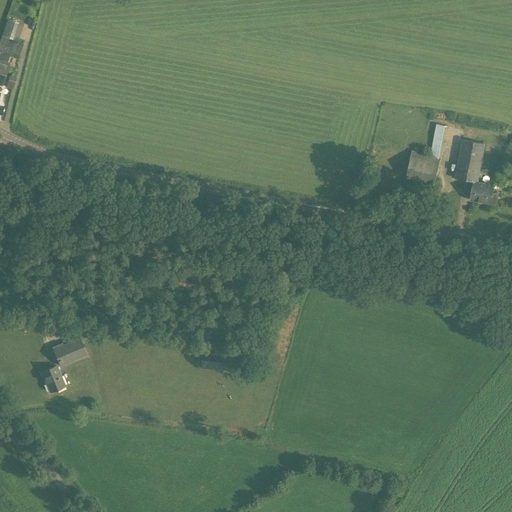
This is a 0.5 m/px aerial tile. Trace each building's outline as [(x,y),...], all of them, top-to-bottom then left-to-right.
[(8,19),(0,40),(0,61),(6,64),(10,54),(19,57),(23,45),(12,41),(18,23),(8,19)] [(11,70),(6,86),(12,88),(18,73),(11,70)] [(436,124),(430,153),(412,150),(406,178),(436,184),(447,126),(436,124)] [(479,182),(486,143),(462,138),(455,178),(479,182)] [(499,193),(493,192),(494,185),(473,182),(470,200),(497,205),(499,193)] [(256,348),(265,351),(270,337),(261,334),(256,348)] [(53,348),(61,367),(86,356),(79,337),(53,348)] [(219,371),(221,361),(218,360),(217,359),(202,357),(201,368),(219,371)] [(42,372),(50,392),(65,386),(56,366),(42,372)]
